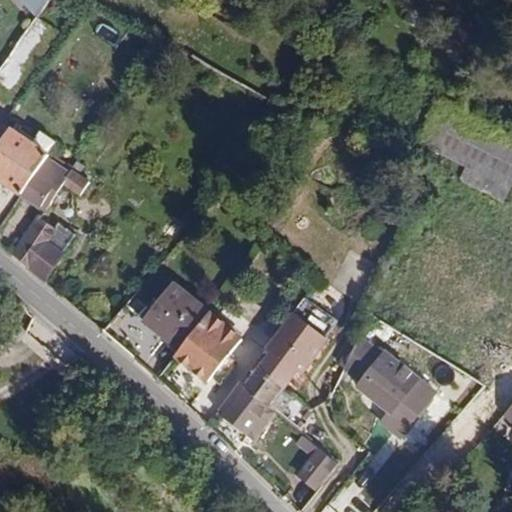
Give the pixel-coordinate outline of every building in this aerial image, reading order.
[(48,0),(20,0),(38,19),(48,0)] [(0,87),(12,96),(54,31),(33,17),(0,68),(0,87)] [(425,140),(472,164),(465,179),(504,199),(511,184),(511,183),(511,137),(444,103),(425,140)] [(0,147),(3,150),(0,154),(0,184),(21,201),(24,197),(50,163),(49,161),(58,149),(43,138),(34,150),(6,129),(0,136),(0,147)] [(50,163),(24,197),(47,213),(67,189),(83,200),(92,187),(84,182),(86,174),(78,170),(75,174),(71,171),(65,175),(52,164),(50,163)] [(13,255),(45,280),(79,238),(62,225),(56,232),(41,220),(13,255)] [(160,304),(146,322),(181,351),(209,317),(174,287),(160,304)] [(347,319),(314,290),(267,349),(273,353),(266,364),(288,382),(301,366),(307,368),(347,319)] [(178,356),(212,383),(250,336),(216,308),(209,317),(181,351),(178,356)] [(445,403),(399,357),(396,361),(369,334),(353,364),(373,384),(368,389),(399,418),(388,429),(403,444),(445,403)] [(288,382),(266,364),(248,385),(271,403),(288,382)] [(248,385),(243,381),(216,415),(246,439),(273,405),(271,403),(248,385)] [(323,448),(303,471),(322,487),(342,464),(323,448)]
